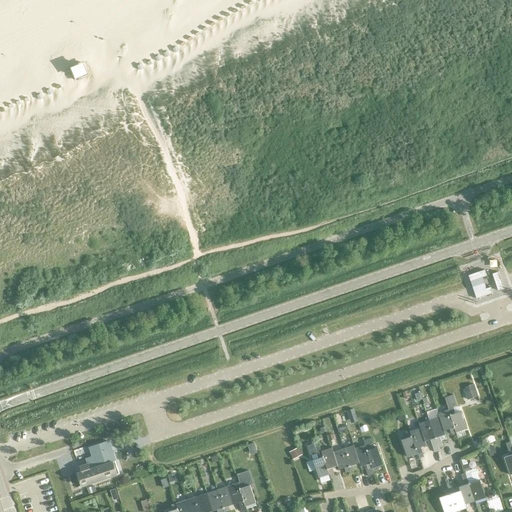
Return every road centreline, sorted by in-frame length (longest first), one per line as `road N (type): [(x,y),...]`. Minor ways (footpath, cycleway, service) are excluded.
road 1 (tertiary): [(0,407),(511,231)]
road 2 (unknown): [(0,323),(511,159)]
